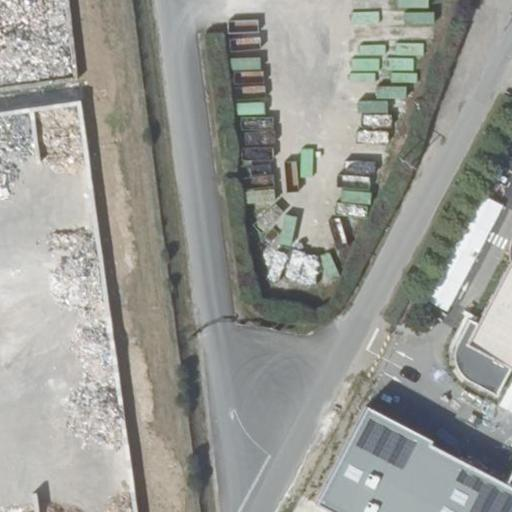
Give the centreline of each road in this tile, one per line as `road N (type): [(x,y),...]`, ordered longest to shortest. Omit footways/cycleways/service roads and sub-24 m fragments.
road 1 (unclassified): [(283,485),(220,324),(175,0)]
road 2 (unclassified): [(283,485),(511,46)]
road 3 (unknown): [(422,375),(473,425),(476,450),(457,511)]
road 4 (unknown): [(422,375),(354,511)]
